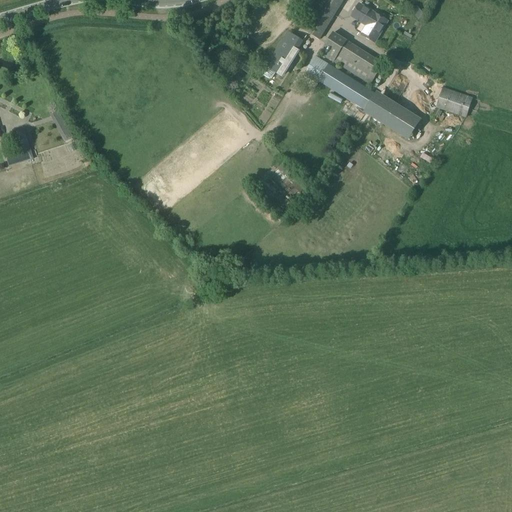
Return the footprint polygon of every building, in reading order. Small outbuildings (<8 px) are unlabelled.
[(345,0),(319,0),(301,31),(319,42),(335,17),(345,0)] [(363,37),(374,44),(386,23),(359,6),(352,17),(369,27),(363,37)] [(288,33),(266,69),(264,67),(260,72),(261,75),(268,80),(270,79),(274,74),(282,79),(304,42),(288,33)] [(383,65),(363,53),(332,33),(319,54),(326,58),(369,86),(383,65)] [(402,56),(404,51),(395,47),(398,39),(389,35),(384,48),(402,56)] [(316,58),(305,74),(365,112),(376,96),(316,58)] [(395,103),(402,77),(390,74),(383,99),(395,103)] [(436,110),(466,120),(473,100),(443,89),(436,110)] [(32,161),(23,131),(8,136),(12,150),(2,153),(7,168),(32,161)] [(413,142),(421,137),(418,133),(410,138),(413,142)] [(281,164),(275,169),(285,180),(291,175),(281,164)]
